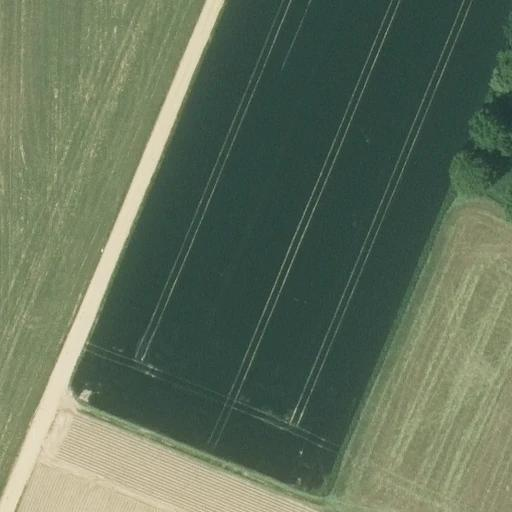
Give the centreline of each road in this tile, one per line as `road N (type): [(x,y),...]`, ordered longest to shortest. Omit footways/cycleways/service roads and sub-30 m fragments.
road 1 (unclassified): [(7,511),(216,0)]
road 2 (track): [(53,397),(335,511)]
